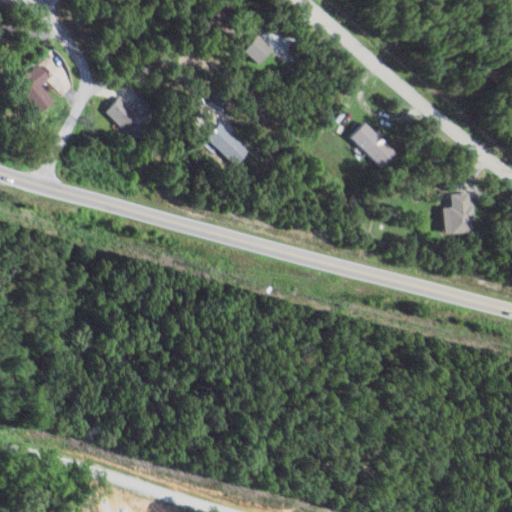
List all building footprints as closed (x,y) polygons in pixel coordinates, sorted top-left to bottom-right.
[(251,64),(265,46),(248,33),(234,51),(251,64)] [(27,113),(45,100),(34,83),(42,78),(34,65),(7,83),(27,113)] [(135,101),(126,109),(113,95),(97,110),(123,137),(147,114),(135,101)] [(229,166),(244,149),(214,121),(198,137),(229,166)] [(342,137),(374,167),(389,152),(357,121),(342,137)] [(433,206),(434,233),(464,232),(463,202),(460,202),(459,192),(441,192),(442,206),(433,206)]
